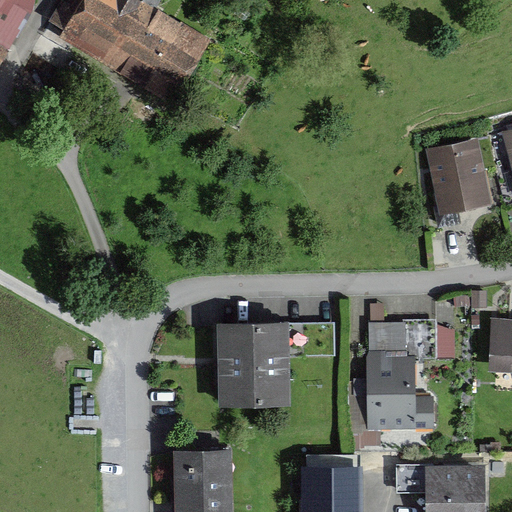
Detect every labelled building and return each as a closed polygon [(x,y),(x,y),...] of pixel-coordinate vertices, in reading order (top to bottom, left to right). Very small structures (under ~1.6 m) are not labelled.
[(0,0),(0,60),(29,13),(23,10),(28,0),(0,0)] [(149,17),(158,0),(64,0),(53,17),(71,28),(66,36),(164,95),(195,45),(149,17)] [(457,219),(454,202),(483,195),(473,146),(434,155),(441,191),(434,193),(440,222),(457,219)] [(220,323),(221,402),(282,400),(281,352),(328,351),(327,325),(288,326),(287,322),(220,323)] [(431,399),(427,395),(411,396),(410,360),(419,360),(419,358),(436,357),(436,322),(371,323),(371,380),(356,380),(356,393),(372,393),(372,423),(411,422),(415,427),(428,427),(431,424),(431,399)] [(511,365),(511,323),(498,323),(496,364),(511,365)] [(230,511),(229,474),(223,474),(222,449),(176,451),(177,511),(230,511)] [(431,490),(431,511),(479,511),(479,469),(433,469),(433,463),(400,463),(400,491),(431,490)] [(354,511),(354,471),(309,471),(309,511),(354,511)]
